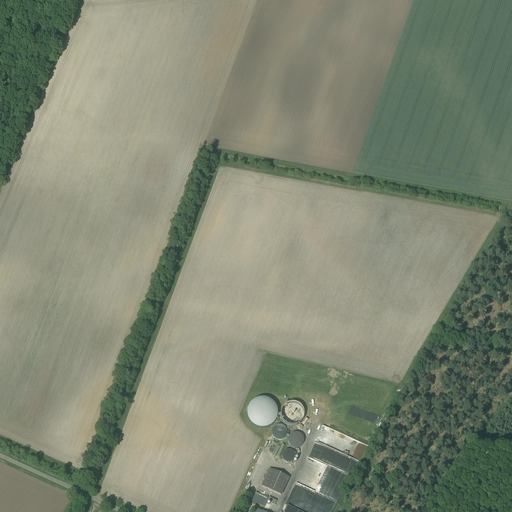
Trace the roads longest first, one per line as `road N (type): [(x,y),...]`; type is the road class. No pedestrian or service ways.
road 1 (track): [(0,187),(78,0)]
road 2 (unclassified): [(0,453),(126,511)]
